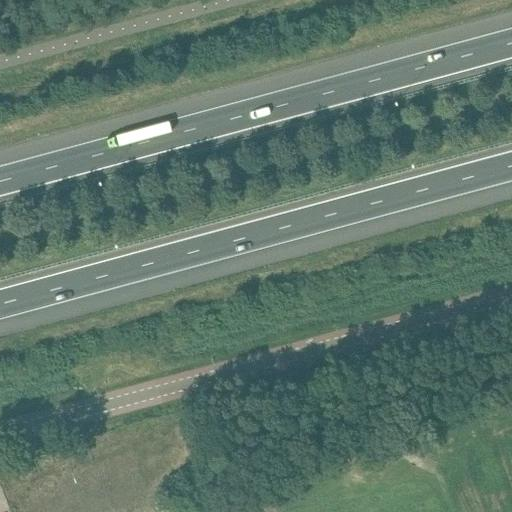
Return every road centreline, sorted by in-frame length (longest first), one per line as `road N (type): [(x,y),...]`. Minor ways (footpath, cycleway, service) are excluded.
road 1 (unclassified): [(511,295),(0,433)]
road 2 (motorway): [(511,41),(0,179)]
road 3 (motorway): [(0,306),(511,168)]
